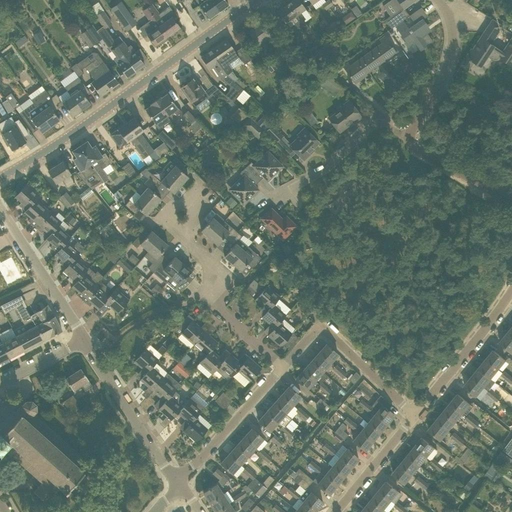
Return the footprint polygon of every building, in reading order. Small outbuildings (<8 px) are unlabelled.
[(195,0),(209,18),(218,11),(210,0),(195,0)] [(210,0),(218,11),(228,5),(228,4),(225,0),(210,0)] [(304,20),(306,19),(301,12),(306,9),(299,0),(293,0),(287,4),(306,31),(310,28),(304,20)] [(403,8),(414,0),(390,0),(383,5),(390,16),(385,19),(392,29),(395,26),(403,21),(409,16),(403,8)] [(91,7),(97,15),(96,16),(105,29),(112,24),(98,2),(91,7)] [(287,4),(277,12),(291,31),(297,26),(302,33),(306,31),(287,4)] [(151,5),(147,8),(168,36),(169,35),(170,36),(174,33),(173,32),(180,28),(172,17),(175,15),(170,6),(159,14),(152,5),(151,5)] [(356,5),(351,9),(357,17),(362,14),(356,5)] [(124,6),(114,13),(127,31),(137,24),(124,6)] [(142,11),(147,18),(149,21),(139,28),(145,37),(147,35),(155,46),(161,41),(162,42),(165,40),(164,39),(168,36),(147,8),(142,11)] [(355,17),(351,11),(347,14),(351,20),(355,17)] [(427,27),(422,20),(421,21),(415,12),(409,16),(415,24),(409,28),(403,21),(395,26),(406,41),(404,41),(408,47),(415,42),(420,50),(427,45),(432,41),(424,29),(427,27)] [(341,29),(335,21),(326,28),(331,36),(341,29)] [(275,55),(281,50),(271,37),(272,37),(261,23),(249,32),(258,45),(264,40),(266,42),(265,42),(275,55)] [(87,30),(96,43),(102,38),(92,26),(87,30)] [(96,43),(87,30),(81,34),(90,47),(96,43)] [(40,45),(46,41),(42,32),(35,36),(40,45)] [(108,34),(103,38),(107,44),(111,50),(117,58),(114,60),(127,77),(136,71),(113,40),(108,34)] [(24,35),(19,39),(23,44),(28,41),(24,35)] [(390,35),(386,38),(384,36),(379,40),(381,43),(376,47),(383,58),(388,55),(390,58),(402,50),(390,35)] [(132,54),(119,36),(113,40),(136,71),(144,65),(135,52),(132,54)] [(511,37),(503,51),(496,47),(497,46),(493,44),(483,36),(474,50),(472,49),(467,57),(475,62),(482,67),(489,56),(496,61),(499,60),(501,58),(511,65),(511,37)] [(316,44),(318,46),(323,43),(318,37),(314,40),(316,44)] [(235,52),(227,39),(212,49),(221,62),(218,64),(227,75),(232,71),(224,60),(235,52)] [(318,50),(325,59),(335,53),(328,43),(318,50)] [(383,58),(376,47),(360,58),(370,71),(384,61),(383,58)] [(229,91),(242,104),(249,97),(242,91),(243,90),(227,75),(218,64),(221,62),(212,49),(201,57),(210,69),(213,67),(221,79),(230,86),(229,91)] [(110,90),(118,83),(119,83),(97,53),(93,52),(86,57),(91,63),(110,90)] [(342,66),(355,84),(362,79),(359,75),(364,72),(366,74),(370,71),(360,58),(350,66),(348,62),(342,66)] [(101,96),(110,90),(91,63),(85,67),(95,80),(91,82),(101,96)] [(79,77),(84,73),(77,64),(72,68),(79,77)] [(68,92),(71,96),(71,97),(81,110),(90,104),(85,96),(89,92),(82,82),(78,77),(65,87),(68,92)] [(224,96),(225,95),(213,84),(212,85),(208,89),(204,91),(200,86),(198,87),(192,79),(187,83),(186,82),(181,85),(182,87),(181,88),(191,102),(192,101),(199,111),(210,103),(208,99),(213,95),(216,99),(220,96),(224,96)] [(317,94),(311,88),(305,93),(310,99),(317,94)] [(20,105),(11,93),(6,98),(15,110),(16,108),(20,105)] [(157,99),(155,100),(167,116),(173,112),(177,116),(182,112),(178,108),(167,93),(158,100),(157,99)] [(64,105),(72,117),(81,110),(71,97),(62,103),(56,95),(51,98),(58,108),(64,105)] [(232,107),(232,108),(228,112),(227,113),(226,114),(233,121),(234,119),(242,110),(233,102),(225,95),(224,96),(223,97),(232,107)] [(36,125),(42,133),(50,127),(40,113),(41,113),(30,98),(20,105),(16,108),(23,119),(31,129),(36,125)] [(50,127),(59,120),(54,112),(58,108),(51,98),(42,105),(45,110),(41,113),(40,113),(50,127)] [(13,110),(7,100),(2,102),(8,113),(13,110)] [(167,116),(155,100),(153,102),(154,103),(145,109),(156,124),(155,125),(158,129),(170,121),(167,116)] [(329,118),(339,132),(350,124),(360,116),(349,101),(339,109),(340,110),(329,118)] [(191,124),(196,120),(188,110),(183,115),(191,124)] [(262,128),(273,115),(268,110),(257,123),(262,128)] [(311,112),(304,116),(311,126),(318,121),(311,112)] [(22,135),(28,132),(18,119),(14,122),(11,117),(0,122),(0,128),(3,133),(2,133),(4,136),(2,137),(7,146),(9,145),(12,150),(26,142),(22,135)] [(265,131),(265,130),(262,128),(257,123),(256,123),(250,117),(243,125),(259,139),(265,131)] [(154,151),(147,142),(140,132),(143,130),(134,118),(126,124),(149,154),(149,155),(154,162),(159,158),(154,151)] [(120,148),(127,142),(130,140),(144,158),(149,155),(149,154),(126,124),(110,135),(120,148)] [(265,131),(277,142),(283,136),(271,124),(265,131)] [(289,146),(304,160),(311,153),(314,150),(313,148),(319,143),(306,129),(289,146)] [(176,144),(170,138),(165,143),(171,149),(176,144)] [(204,148),(210,142),(207,139),(201,144),(204,148)] [(101,156),(95,146),(92,148),(87,141),(79,146),(91,164),(98,173),(99,175),(104,171),(103,168),(111,163),(105,154),(101,156)] [(186,150),(193,157),(199,151),(192,144),(186,150)] [(77,158),(74,160),(81,171),(83,170),(88,177),(95,173),(90,165),(91,164),(79,146),(72,151),(77,158)] [(246,168),(259,181),(263,177),(268,181),(283,166),(271,154),(268,151),(263,157),(254,165),(251,162),(246,168)] [(163,169),(168,173),(168,174),(181,185),(188,177),(181,170),(185,165),(175,157),(172,162),(170,160),(163,169)] [(70,174),(63,162),(48,171),(56,183),(62,179),(67,188),(75,183),(70,174)] [(131,180),(138,175),(129,163),(122,168),(131,180)] [(255,186),(259,181),(246,168),(240,173),(243,176),(234,184),(229,189),(231,192),(244,205),(259,190),(255,186)] [(141,173),(148,179),(157,187),(162,183),(174,193),(181,185),(168,174),(160,182),(147,169),(141,173)] [(99,175),(106,185),(105,184),(111,180),(104,171),(99,175)] [(140,196),(153,207),(161,199),(153,192),(157,187),(148,179),(144,184),(148,187),(140,196)] [(39,196),(26,185),(28,183),(28,182),(14,199),(16,196),(22,201),(19,205),(25,211),(36,199),(39,196)] [(93,187),(84,193),(87,196),(80,200),(95,224),(110,215),(93,187)] [(122,195),(118,190),(113,194),(118,199),(122,195)] [(66,192),(59,198),(68,208),(74,202),(66,192)] [(125,205),(135,213),(139,209),(146,215),(153,207),(140,196),(136,192),(129,199),(130,200),(125,205)] [(237,203),(231,197),(226,202),(232,208),(237,203)] [(49,210),(36,199),(25,211),(23,214),(26,212),(31,217),(28,220),(35,226),(49,210)] [(211,209),(203,219),(208,223),(201,231),(209,238),(221,225),(213,218),(214,217),(216,214),(211,209)] [(271,209),(268,212),(261,219),(283,240),(289,234),(287,233),(294,225),(296,227),(296,226),(286,216),(283,220),(271,209)] [(61,222),(49,210),(35,226),(41,232),(45,229),(51,234),(58,226),(61,222)] [(72,225),(76,220),(69,214),(65,219),(72,225)] [(225,221),(221,225),(209,238),(218,245),(224,238),(229,242),(238,232),(225,221)] [(131,231),(137,236),(143,229),(136,224),(131,231)] [(56,253),(67,241),(71,237),(58,226),(51,234),(45,240),(45,241),(47,238),(53,243),(50,247),(56,253)] [(145,238),(140,234),(132,244),(137,248),(140,244),(149,251),(160,238),(151,231),(145,238)] [(238,232),(229,242),(234,246),(224,256),(233,264),(248,247),(239,239),(242,236),(238,232)] [(148,268),(153,272),(155,269),(156,269),(164,260),(163,260),(159,256),(168,245),(160,238),(149,251),(144,257),(152,263),(151,265),(148,268)] [(77,242),(73,246),(67,241),(56,253),(54,256),(57,253),(62,259),(59,262),(66,268),(75,257),(80,252),(80,253),(84,248),(77,242)] [(100,246),(105,250),(106,248),(106,249),(108,246),(104,242),(100,246)] [(267,255),(272,250),(268,246),(263,251),(267,255)] [(248,264),(252,268),(261,259),(248,247),(233,264),(241,271),(248,264)] [(128,258),(135,264),(139,259),(132,253),(128,258)] [(167,283),(183,264),(175,256),(170,262),(166,257),(163,260),(164,260),(156,269),(155,269),(153,272),(166,283),(167,283)] [(0,270),(7,284),(21,277),(11,257),(1,263),(0,261),(0,270)] [(89,267),(88,269),(75,257),(66,268),(62,273),(64,270),(70,275),(67,279),(74,285),(89,268),(89,267)] [(116,262),(121,266),(126,261),(121,257),(116,262)] [(177,288),(181,292),(190,283),(185,279),(191,271),(183,264),(167,283),(175,290),(177,288)] [(97,284),(90,278),(95,273),(89,268),(74,285),(71,288),(74,286),(80,291),(76,294),(83,300),(97,284)] [(100,281),(97,284),(83,300),(90,306),(93,303),(99,308),(96,310),(97,311),(102,304),(113,292),(100,281)] [(157,283),(151,290),(156,295),(162,288),(157,283)] [(280,297),(268,286),(269,285),(269,284),(254,300),(255,301),(257,299),(263,304),(262,304),(262,305),(264,303),(269,308),(270,309),(278,299),(280,297)] [(250,285),(246,290),(252,295),(256,291),(250,285)] [(302,295),(306,291),(302,287),(299,289),(297,291),(302,295)] [(116,288),(113,292),(102,304),(109,310),(111,308),(117,313),(129,300),(118,289),(116,288)] [(138,300),(148,308),(154,301),(144,293),(138,300)] [(21,295),(1,305),(5,313),(15,309),(14,308),(22,303),(24,302),(21,295)] [(303,303),(312,311),(316,306),(307,298),(304,295),(300,300),(303,303)] [(269,321),(275,327),(276,327),(283,319),(291,310),(278,299),(270,309),(269,308),(260,319),(261,319),(263,317),(269,322),(268,323),(269,321)] [(54,316),(47,305),(30,316),(22,303),(14,308),(15,309),(28,330),(28,331),(35,327),(43,340),(50,337),(62,331),(54,316)] [(308,315),(312,311),(303,303),(299,307),(308,315)] [(0,316),(0,317),(6,328),(12,325),(5,314),(0,316)] [(190,349),(193,345),(212,324),(204,333),(198,328),(199,326),(198,327),(192,322),(194,319),(192,320),(188,316),(189,315),(189,314),(175,331),(178,333),(180,335),(178,338),(190,349)] [(295,329),(283,319),(276,327),(275,327),(266,337),(267,337),(269,334),(275,339),(274,341),(275,340),(281,345),(279,348),(283,343),(288,348),(287,349),(288,349),(299,337),(294,332),(295,329)] [(212,324),(193,345),(206,356),(217,343),(211,338),(211,337),(210,338),(204,333),(212,324)] [(28,330),(16,336),(23,351),(43,340),(35,327),(28,331),(28,330)] [(511,337),(507,334),(500,343),(511,353),(511,352),(511,337)] [(1,344),(9,358),(23,351),(16,336),(1,344)] [(168,338),(163,343),(167,347),(172,342),(168,338)] [(0,362),(9,358),(1,344),(0,340),(0,362)] [(199,363),(200,363),(211,374),(212,374),(216,370),(222,362),(216,357),(217,355),(216,356),(211,351),(219,341),(217,343),(206,356),(199,363)] [(148,371),(156,362),(162,355),(157,351),(150,345),(151,344),(150,343),(133,363),(135,361),(141,366),(140,367),(141,367),(142,366),(148,371)] [(330,363),(338,354),(327,344),(319,353),(330,363)] [(173,356),(167,351),(163,355),(169,361),(173,356)] [(505,360),(494,351),(486,360),(498,369),(505,360)] [(222,362),(216,370),(228,380),(232,375),(241,366),(235,360),(236,359),(235,359),(229,354),(231,352),(222,362)] [(322,372),(323,372),(330,363),(319,353),(311,362),(322,372)] [(186,354),(179,361),(184,365),(191,358),(186,354)] [(250,355),(241,366),(232,375),(245,387),(263,367),(262,366),(260,369),(254,363),(255,363),(255,362),(254,364),(248,358),(250,356),(250,355)] [(479,369),(491,378),(495,381),(500,375),(501,375),(503,373),(498,369),(486,360),(479,369)] [(152,392),(154,390),(153,390),(168,373),(156,362),(148,371),(139,381),(141,379),(147,384),(146,385),(147,385),(148,384),(154,389),(151,392),(152,392)] [(311,362),(303,370),(319,384),(318,386),(320,388),(322,391),(327,386),(322,382),(327,375),(323,372),(322,372),(311,362)] [(338,374),(342,369),(337,365),(332,369),(338,374)] [(191,372),(187,368),(182,373),(187,377),(191,372)] [(85,391),(92,386),(88,380),(89,380),(81,369),(66,379),(73,390),(81,385),(85,391)] [(342,369),(338,374),(343,378),(345,376),(347,374),(342,369)] [(472,378),(484,387),(491,378),(479,369),(472,378)] [(318,386),(319,384),(303,370),(296,379),(314,395),(320,388),(318,386)] [(510,375),(509,374),(504,370),(503,373),(501,375),(506,380),(510,375)] [(349,380),(353,383),(354,384),(361,376),(356,372),(351,377),(349,380)] [(166,400),(170,396),(177,388),(180,385),(168,373),(153,390),(154,390),(159,395),(159,396),(160,395),(166,400)] [(472,378),(464,387),(476,396),(484,387),(472,378)] [(365,381),(359,388),(366,394),(372,387),(365,381)] [(301,396),(289,386),(281,395),(293,405),(301,396)] [(331,390),(327,386),(322,391),(328,395),(329,393),(331,390)] [(486,393),(492,397),(495,393),(490,388),(486,393)] [(204,407),(207,403),(196,392),(192,396),(204,407)] [(223,392),(219,397),(229,405),(233,401),(223,392)] [(501,397),(495,393),(492,397),(497,402),(501,397)] [(215,401),(225,410),(229,405),(219,397),(216,394),(213,398),(215,400),(215,401)] [(470,404),(458,394),(451,403),(463,413),(470,404)] [(70,412),(80,405),(72,395),(62,402),(70,412)] [(291,419),(292,418),(297,413),(295,411),(297,409),(293,405),(281,395),(274,404),(291,419)] [(183,407),(170,396),(166,400),(157,410),(158,411),(160,408),(165,414),(165,415),(166,413),(172,418),(170,421),(170,422),(178,412),(183,407)] [(189,399),(183,407),(178,412),(184,417),(184,418),(185,417),(191,422),(198,414),(204,407),(192,396),(189,399)] [(332,408),(320,398),(316,403),(328,413),(332,408)] [(364,408),(367,404),(362,399),(358,404),(364,408)] [(394,415),(376,400),(371,407),(372,408),(371,410),(375,414),(387,424),(394,415)] [(32,401),(26,401),(0,429),(0,450),(3,447),(43,483),(34,492),(46,502),(60,486),(66,492),(70,488),(71,488),(71,489),(72,489),(73,489),(74,489),(75,490),(76,489),(78,489),(79,488),(80,487),(81,487),(82,486),(82,485),(83,484),(83,482),(83,481),(83,479),(82,479),(82,478),(81,477),(81,476),(84,472),(76,465),(82,458),(33,414),(36,410),(36,405),(32,401)] [(455,422),(463,413),(451,403),(443,412),(455,422)] [(291,419),(274,404),(266,412),(278,423),(282,426),(280,428),(285,433),(289,428),(286,425),(291,419)] [(371,407),(367,404),(364,408),(369,412),(371,410),(372,408),(371,407)] [(295,411),(297,413),(300,416),(304,412),(299,407),(297,409),(295,411)] [(270,431),(278,423),(266,412),(258,421),(270,431)] [(309,416),(304,412),(300,416),(306,421),(309,416)] [(448,431),(455,422),(443,412),(436,421),(448,431)] [(211,425),(198,414),(191,422),(182,432),(182,433),(185,430),(191,435),(189,436),(190,436),(196,441),(194,443),(195,444),(211,425)] [(375,414),(368,423),(379,433),(387,424),(375,414)] [(470,423),(474,419),(469,414),(465,419),(470,423)] [(349,426),(353,421),(347,417),(343,422),(349,426)] [(479,423),(474,419),(470,423),(476,428),(479,423)] [(353,421),(349,426),(355,431),(358,426),(353,421)] [(436,421),(429,430),(440,440),(448,431),(436,421)] [(335,432),(344,439),(348,435),(343,431),(347,426),(342,423),(335,432)] [(368,423),(360,432),(372,442),(379,433),(368,423)] [(295,433),(289,428),(285,433),(291,438),(295,433)] [(255,447),(263,439),(252,429),(244,437),(255,447)] [(353,441),(365,451),(372,442),(360,432),(353,441)] [(451,437),(456,441),(460,437),(454,432),(451,437)] [(274,434),(274,435),(270,439),(279,447),(283,442),(274,434)] [(236,446),(248,456),(255,447),(244,437),(236,446)] [(461,445),(463,444),(465,441),(460,437),(456,441),(461,445)] [(437,450),(422,438),(415,447),(427,457),(431,460),(429,463),(435,467),(439,463),(433,458),(437,453),(437,450)] [(322,448),(327,452),(331,448),(326,443),(322,448)] [(240,465),(248,456),(236,446),(228,455),(240,465)] [(420,466),(427,457),(415,447),(408,456),(420,466)] [(333,456),(328,463),(332,467),(344,476),(351,467),(338,457),(335,454),(337,452),(331,448),(327,452),(333,456)] [(346,448),(338,457),(351,467),(358,458),(346,448)] [(473,452),(468,448),(460,458),(456,456),(454,458),(463,465),(473,452)] [(263,458),(267,454),(262,449),(260,451),(258,453),(263,458)] [(495,469),(503,457),(509,462),(511,459),(501,451),(499,454),(484,476),(490,480),(496,470),(495,469)] [(267,454),(263,458),(268,463),(272,458),(267,454)] [(228,455),(221,463),(232,474),(232,473),(240,465),(228,455)] [(412,475),(412,474),(420,466),(408,456),(400,465),(412,475)] [(313,469),(316,465),(311,461),(310,462),(309,463),(308,465),(313,469)] [(253,462),(249,466),(262,478),(266,473),(253,462)] [(444,468),(439,463),(435,467),(440,472),(444,468)] [(305,490),(306,488),(310,484),(313,480),(329,494),(336,485),(325,476),(320,472),(322,469),(316,465),(313,469),(318,473),(313,480),(299,468),(296,473),(297,474),(294,478),(293,479),(305,490)] [(400,465),(393,474),(405,484),(412,475),(400,465)] [(248,476),(251,471),(246,467),(242,471),(248,476)] [(332,467),(325,476),(336,485),(344,476),(332,467)] [(217,469),(213,473),(220,479),(223,475),(217,469)] [(251,471),(248,476),(253,480),(257,476),(251,471)] [(204,493),(210,503),(223,494),(220,489),(230,478),(225,473),(223,475),(220,479),(215,484),(216,485),(204,493)] [(419,476),(417,478),(415,481),(420,485),(424,480),(419,476)] [(429,485),(424,480),(420,485),(426,489),(429,485)] [(468,490),(473,485),(469,481),(464,487),(468,490)] [(259,482),(251,490),(258,497),(266,488),(259,482)] [(391,500),(398,492),(387,482),(379,491),(391,500)] [(251,490),(245,485),(242,487),(244,490),(247,495),(251,490)] [(292,495),(296,491),(290,486),(288,489),(287,491),(292,495)] [(306,488),(305,490),(301,495),(299,497),(315,511),(323,502),(311,492),(306,488)] [(244,490),(238,494),(242,499),(247,495),(244,490)] [(228,502),(233,499),(227,491),(223,493),(228,502)] [(297,500),(292,507),(298,511),(314,511),(315,511),(299,497),(301,495),(296,491),(292,495),(297,500)] [(384,509),(391,500),(379,491),(372,500),(384,509)] [(464,499),(467,495),(462,491),(459,495),(464,499)] [(216,511),(229,504),(223,494),(210,503),(216,511)] [(242,499),(238,494),(232,498),(234,501),(236,503),(242,499)] [(241,507),(242,508),(246,511),(254,503),(249,498),(241,507)] [(264,509),(267,504),(262,500),(258,505),(264,509)] [(381,511),(384,509),(372,500),(365,509),(368,511),(381,511)] [(236,503),(234,501),(229,504),(216,511),(235,511),(239,509),(236,503)] [(397,502),(396,504),(394,506),(399,511),(403,506),(397,502)]
